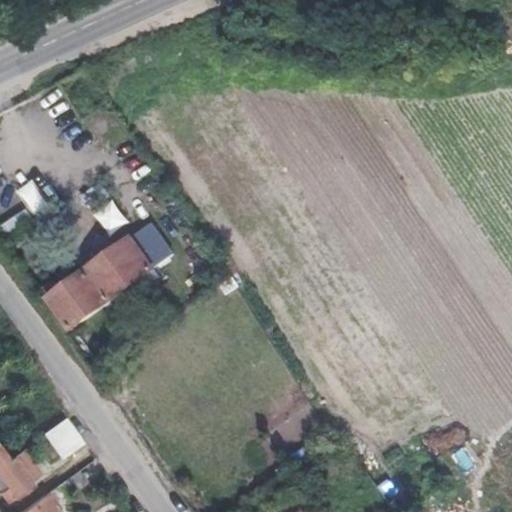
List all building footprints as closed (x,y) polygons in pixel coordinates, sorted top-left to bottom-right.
[(35,181),(21,189),(35,214),(49,206),(35,181)] [(107,186),(88,197),(109,235),(129,225),(107,186)] [(72,332),(156,270),(132,237),(47,298),(72,332)] [(68,453),(83,443),(65,419),(51,429),(68,453)] [(0,478),(7,488),(0,493),(0,496),(6,504),(33,486),(30,481),(40,474),(23,450),(9,460),(0,449),(0,478)] [(58,505),(90,481),(82,468),(48,493),(58,505)] [(308,480),(299,468),(271,489),(279,501),(308,480)] [(52,510),(58,505),(48,493),(43,497),(52,510)] [(53,511),(52,510),(43,497),(21,511),(53,511)] [(304,511),(294,497),(273,511),(304,511)]
